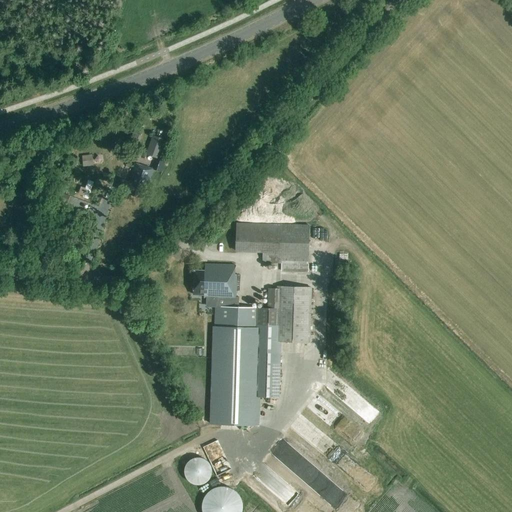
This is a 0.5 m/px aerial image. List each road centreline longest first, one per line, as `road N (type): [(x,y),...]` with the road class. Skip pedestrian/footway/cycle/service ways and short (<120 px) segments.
road 1 (unclassified): [(398,0),(147,271),(109,281),(0,273)]
road 2 (tertiary): [(0,127),(85,100),(312,0)]
